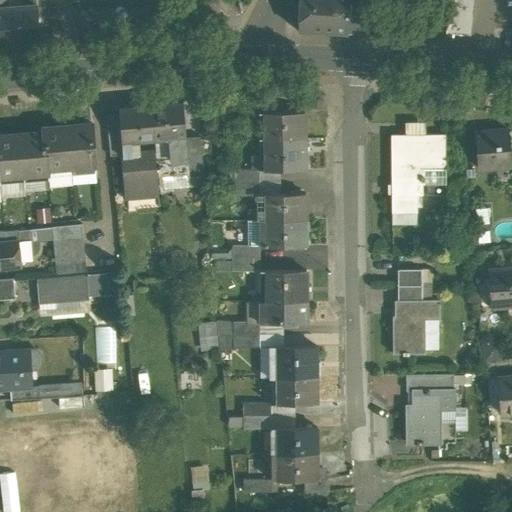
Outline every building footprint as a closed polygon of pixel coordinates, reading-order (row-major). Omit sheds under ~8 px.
[(10,0),(0,0),(0,8),(4,8),(4,7),(11,7),(10,0)] [(299,0),(299,9),(297,25),(295,27),(301,34),(304,31),(347,34),(348,0),(299,0)] [(369,0),(348,0),(347,34),(367,35),(369,0)] [(474,0),(449,0),(448,17),(470,20),(472,20),(474,0)] [(4,7),(4,8),(0,8),(0,44),(41,41),(38,4),(11,7),(4,7)] [(470,20),(448,17),(446,30),(468,33),(470,20)] [(259,102),(239,102),(239,113),(259,113),(259,102)] [(183,103),(152,106),(155,139),(171,137),(187,136),(183,103)] [(152,106),(121,109),(121,114),(124,142),(138,140),(155,139),(152,106)] [(304,113),(265,113),(266,138),(305,138),(304,113)] [(121,114),(107,116),(110,150),(124,148),(124,142),(121,114)] [(93,124),(69,126),(72,166),(96,164),(93,124)] [(69,126),(45,128),(45,132),(48,168),(72,166),(69,126)] [(508,131),(476,134),(479,168),(511,166),(508,131)] [(45,132),(21,134),(25,174),(48,172),(48,168),(45,132)] [(445,167),(445,133),(390,134),(391,212),(417,212),(416,194),(423,194),(422,167),(445,167)] [(21,134),(0,135),(0,175),(25,174),(21,134)] [(187,136),(171,137),(173,158),(157,159),(158,175),(190,171),(187,144),(187,136)] [(171,137),(155,139),(157,159),(173,158),(171,137)] [(305,138),(266,138),(266,170),(305,169),(305,138)] [(138,140),(124,142),(124,148),(125,154),(128,193),(160,190),(156,151),(139,153),(138,140)] [(201,143),(187,144),(190,171),(203,170),(201,143)] [(259,182),(259,168),(232,168),(232,182),(259,182)] [(259,182),(232,182),(232,196),(260,196),(259,182)] [(305,194),(266,194),(266,220),(305,219),(305,194)] [(36,221),(50,220),(49,206),(36,206),(36,221)] [(305,219),(266,220),(267,245),(306,245),(305,219)] [(267,245),(266,220),(248,220),(248,244),(260,244),(260,246),(267,245)] [(83,224),(53,227),(54,238),(84,235),(83,224)] [(53,227),(19,230),(20,241),(54,238),(53,227)] [(19,230),(0,231),(0,241),(19,240),(19,241),(20,241),(19,230)] [(84,235),(54,238),(55,250),(85,247),(84,235)] [(0,241),(0,266),(21,264),(19,241),(19,240),(0,241)] [(248,244),(232,244),(233,258),(260,258),(260,246),(260,244),(248,244)] [(85,247),(55,250),(56,262),(86,259),(85,247)] [(260,270),(260,258),(233,258),(233,271),(260,270)] [(86,259),(56,262),(57,274),(87,271),(86,259)] [(511,267),(487,270),(491,306),(511,303),(511,267)] [(422,285),(422,268),(398,269),(398,285),(422,285)] [(306,269),(267,270),(267,301),(306,300),(306,269)] [(105,272),(85,274),(87,295),(106,294),(105,272)] [(85,274),(38,278),(41,309),(55,308),(54,300),(87,298),(87,295),(85,274)] [(13,278),(0,279),(0,299),(15,298),(13,278)] [(422,299),(422,285),(398,285),(398,300),(400,300),(422,299)] [(422,299),(400,300),(400,316),(392,316),(392,353),(402,353),(402,354),(408,354),(408,353),(425,353),(425,319),(440,318),(440,299),(422,299)] [(306,321),(306,300),(267,301),(267,321),(306,321)] [(259,321),(232,321),(232,325),(232,334),(260,334),(259,321)] [(114,324),(95,325),(96,360),(115,359),(114,324)] [(232,325),(218,325),(219,334),(232,334),(232,325)] [(283,345),(283,333),(260,334),(260,345),(275,345),(283,345)] [(260,334),(232,334),(232,341),(232,345),(260,345),(260,334)] [(283,345),(275,345),(276,376),(316,376),(316,345),(283,345)] [(29,349),(0,351),(0,388),(20,387),(32,386),(29,349)] [(112,388),(112,366),(94,367),(95,388),(112,388)] [(453,374),(405,374),(405,390),(413,390),(413,389),(453,389),(453,388),(453,374)] [(316,376),(276,376),(276,402),(316,402),(316,376)] [(511,376),(497,378),(500,413),(511,411),(511,376)] [(84,383),(65,385),(66,396),(84,395),(84,383)] [(32,386),(20,387),(21,399),(42,397),(41,386),(32,386)] [(453,389),(413,389),(413,390),(413,404),(405,404),(405,441),(416,441),(416,443),(422,443),(422,442),(437,442),(437,441),(438,441),(438,408),(454,408),(454,388),(453,388),(453,389)] [(270,415),(270,401),(242,401),(242,415),(270,415)] [(454,408),(438,408),(438,441),(437,441),(437,442),(437,448),(445,448),(445,442),(454,442),(454,408)] [(270,427),(270,415),(242,415),(242,427),(270,427)] [(317,426),(276,426),(276,452),(317,452),(317,426)] [(317,452),(276,452),(276,478),(304,478),(304,493),(327,493),(327,478),(317,478),(317,452)] [(271,491),(271,478),(244,478),(244,491),(271,491)]
